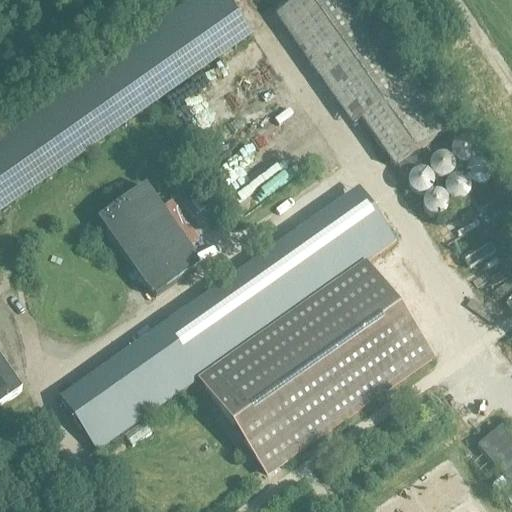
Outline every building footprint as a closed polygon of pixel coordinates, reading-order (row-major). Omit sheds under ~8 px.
[(0,215),(251,39),(223,0),(194,0),(0,135),(0,215)] [(447,132),(353,0),(299,0),(283,12),(394,169),(444,134),(447,132)] [(223,193),(249,182),(226,128),(200,139),(223,193)] [(191,256),(193,255),(145,188),(97,222),(145,290),(155,300),(190,276),(189,275),(178,260),(189,253),(191,256)] [(199,382),(266,477),(431,361),(364,266),(395,244),(358,191),(60,402),(96,454),(199,382)] [(22,393),(0,361),(0,408),(18,396),(22,393)] [(477,448),(511,492),(511,444),(500,430),(477,448)]
